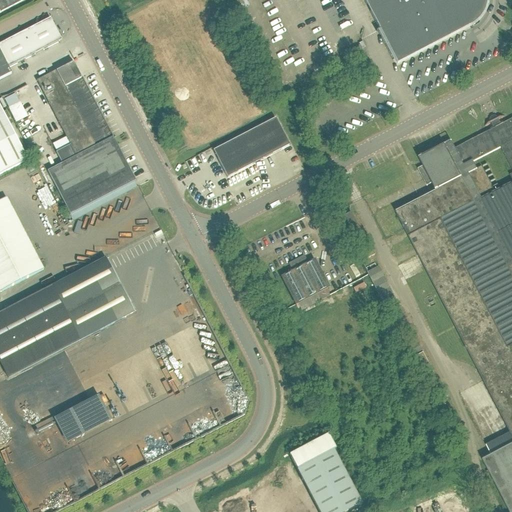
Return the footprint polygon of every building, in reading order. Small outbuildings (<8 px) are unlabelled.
[(0,0),(0,12),(25,0),(0,0)] [(363,0),(397,65),(470,27),(466,17),(467,16),(469,15),(470,14),(471,13),(472,12),(473,10),(474,9),(475,7),(476,5),(476,4),(476,2),(476,0),(363,0)] [(60,38),(52,22),(47,21),(0,44),(0,80),(11,75),(8,69),(59,43),(60,38)] [(188,88),(170,97),(188,133),(206,124),(269,91),(250,55),(187,88),(188,88)] [(73,63),(37,82),(57,123),(94,103),(73,63)] [(6,110),(18,104),(12,91),(0,96),(6,110)] [(113,139),(107,127),(94,103),(57,123),(70,147),(56,154),(62,165),(48,173),(70,216),(135,182),(113,139)] [(3,113),(0,114),(0,174),(28,160),(3,113)] [(213,152),(227,179),(290,146),(276,119),(213,152)] [(452,143),(420,160),(424,168),(419,170),(427,187),(435,183),(439,191),(439,190),(440,192),(396,214),(409,239),(511,433),(487,446),(492,457),(484,461),(509,511),(511,511),(511,121),(505,125),(504,124),(502,126),(498,119),(491,123),(494,129),(492,131),(492,132),(456,151),(452,143)] [(0,293),(44,270),(7,199),(0,202),(0,293)] [(350,241),(362,235),(351,213),(339,220),(350,241)] [(113,245),(120,241),(115,232),(108,236),(113,245)] [(361,263),(374,256),(367,242),(354,249),(361,263)] [(330,287),(316,260),(309,263),(305,256),(289,264),(293,272),(281,278),(296,305),(300,303),(304,310),(332,295),(329,288),(330,287)] [(0,367),(6,379),(79,342),(134,314),(106,260),(0,315),(0,367)] [(368,273),(373,283),(384,278),(378,267),(368,273)] [(400,337),(412,359),(423,353),(412,331),(400,337)] [(422,380),(428,392),(439,386),(433,375),(422,380)] [(335,451),(328,437),(289,457),(318,511),(348,511),(361,505),(334,452),(335,451)]
